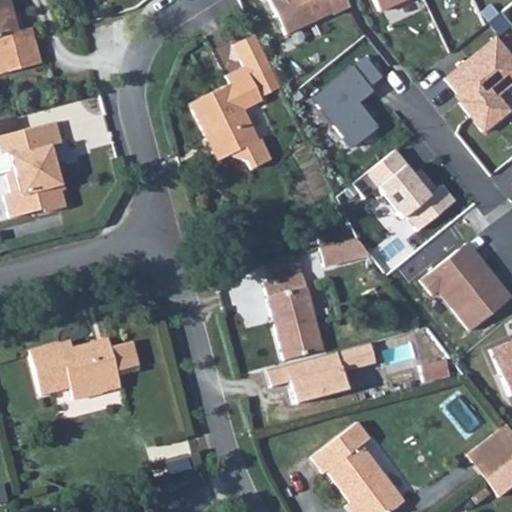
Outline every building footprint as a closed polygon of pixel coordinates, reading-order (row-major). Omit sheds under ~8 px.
[(0,0),(0,71),(38,61),(30,27),(23,28),(20,21),(16,23),(13,14),(9,0),(0,0)] [(259,0),(260,0),(266,0),(283,35),(330,13),(331,15),(348,7),(344,0),(259,0)] [(370,0),(377,14),(406,0),(370,0)] [(262,50),(254,35),(231,47),(239,61),(262,50)] [(511,60),(494,38),(443,78),(456,94),(459,91),(465,98),(458,103),(482,132),(508,111),(496,95),(511,82),(511,60)] [(262,50),(239,61),(243,68),(223,78),(224,84),(186,103),(203,136),(206,135),(219,158),(228,154),(245,160),(249,168),(269,158),(259,138),(256,139),(241,107),(258,98),(249,81),(271,69),(262,50)] [(366,87),(379,78),(363,57),(309,99),(349,149),(375,128),(355,103),(370,92),(366,87)] [(54,120),(0,134),(0,153),(7,152),(10,165),(5,176),(9,192),(3,194),(9,219),(41,209),(42,213),(65,207),(60,190),(63,189),(56,161),(50,158),(48,146),(60,142),(54,120)] [(392,150),(362,173),(398,220),(403,216),(415,232),(453,203),(440,186),(434,191),(418,170),(410,177),(402,166),(404,165),(392,150)] [(321,265),(364,253),(351,237),(316,246),(321,265)] [(457,249),(417,280),(429,295),(435,290),(468,331),(508,299),(480,263),(473,269),(457,249)] [(299,272),(260,282),(281,360),(319,349),(299,272)] [(55,342),(27,350),(38,394),(68,387),(71,397),(117,385),(104,335),(57,347),(55,342)] [(511,340),(487,350),(505,395),(511,392),(511,340)] [(372,342),(264,369),(269,390),(288,386),(292,405),(350,390),(345,372),(378,364),(372,342)] [(348,506),(352,511),(392,511),(402,504),(360,447),(366,442),(354,426),(307,462),(318,479),(324,475),(348,506)] [(483,479),(511,457),(511,433),(507,428),(468,460),(483,479)] [(511,484),(511,457),(483,479),(496,496),(511,484)]
